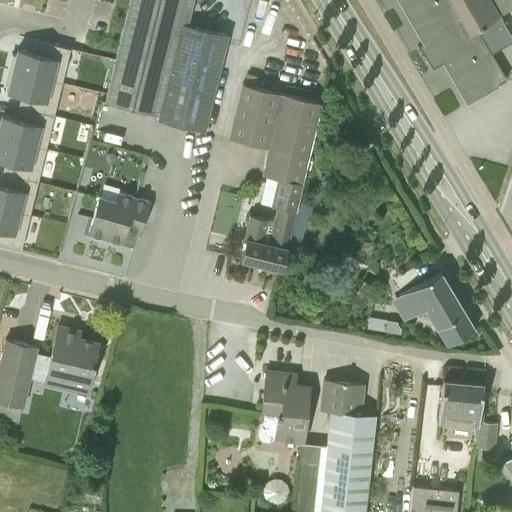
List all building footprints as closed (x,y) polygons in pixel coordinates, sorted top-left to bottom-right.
[(228,30),(188,21),(192,0),(132,0),(108,102),(158,114),(157,119),(204,130),(228,30)] [(511,0),(399,0),(425,44),(420,47),(432,67),(443,61),(467,101),(506,78),(491,52),(511,39),(511,36),(499,14),(511,6),(511,0)] [(27,76),(67,85),(72,65),(81,67),(84,55),(60,49),(57,60),(37,55),(36,61),(31,60),(27,76)] [(43,114),(67,120),(71,108),(62,106),(67,85),(27,76),(23,92),(28,93),(27,100),(46,104),(43,114)] [(240,257),(278,266),(282,267),(321,102),(242,83),(229,137),(269,147),(262,174),(280,179),(273,208),(280,209),(276,225),(265,222),(267,217),(251,213),(240,257)] [(67,120),(43,114),(40,126),(21,121),(19,127),(14,126),(11,141),(50,151),(55,131),(64,133),(67,120)] [(26,180),(51,186),(54,174),(45,172),(50,151),(11,141),(7,158),(12,159),(10,166),(30,170),(26,180)] [(51,186),(26,180),(24,192),(4,187),(3,193),(0,192),(0,208),(34,217),(39,197),(48,199),(51,186)] [(98,197),(88,233),(121,242),(125,229),(139,233),(147,201),(117,193),(115,201),(98,197)] [(10,246),(34,252),(37,239),(28,237),(34,217),(0,208),(0,232),(13,236),(10,246)] [(440,271),(434,274),(405,292),(395,298),(407,318),(426,306),(433,316),(448,343),(474,327),(440,271)] [(363,300),(372,286),(362,280),(354,295),(363,300)] [(5,338),(0,360),(0,413),(17,417),(20,404),(23,404),(30,375),(45,379),(44,382),(86,392),(98,342),(71,336),(73,329),(57,325),(50,357),(35,353),(37,345),(5,338)] [(303,441),(308,385),(285,382),(286,374),(266,372),(258,436),(261,440),(270,441),(274,438),(302,441),(303,441)] [(364,511),(375,414),(360,412),(363,382),(323,378),(322,390),(321,390),(318,406),(329,408),(324,443),(303,441),(302,441),(294,511),(364,511)] [(479,425),(482,383),(466,382),(466,381),(458,381),(443,380),(438,421),(479,425)] [(499,439),(496,417),(480,419),(482,441),(499,439)] [(441,511),(455,511),(458,489),(413,485),(409,511),(426,511),(427,510),(441,511)]
